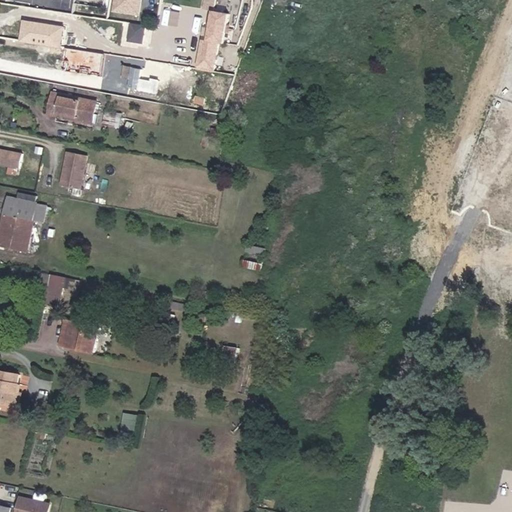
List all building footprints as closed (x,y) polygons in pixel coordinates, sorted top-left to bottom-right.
[(140,0),(113,0),(112,11),(139,15),(140,0)] [(223,13),(207,11),(203,40),(218,42),(223,13)] [(142,41),(145,23),(131,21),(129,39),(142,41)] [(217,42),(201,40),(197,69),(212,71),(217,42)] [(139,88),(142,68),(125,65),(123,77),(130,78),(129,87),(139,88)] [(53,92),(52,96),(81,102),(82,97),(53,92)] [(81,102),(52,96),(49,113),(58,115),(59,113),(78,116),(77,119),(94,122),(98,100),(82,97),(81,102)] [(124,126),(125,110),(108,109),(107,125),(124,126)] [(222,147),(223,131),(208,130),(206,146),(222,147)] [(24,153),(0,148),(0,163),(21,167),(24,153)] [(67,173),(65,184),(81,188),(87,156),(68,152),(64,173),(67,173)] [(27,155),(26,169),(40,171),(41,157),(27,155)] [(47,204),(10,195),(0,237),(0,242),(27,249),(34,218),(44,220),(47,204)] [(65,302),(70,276),(57,273),(51,299),(65,302)] [(188,310),(188,307),(189,303),(177,301),(176,308),(188,310)] [(209,311),(188,307),(188,310),(186,317),(206,321),(209,311)] [(100,326),(67,319),(61,344),(95,351),(100,326)] [(0,401),(14,405),(14,402),(17,390),(18,390),(20,382),(19,382),(21,373),(0,367),(0,401)] [(48,511),(50,504),(21,497),(17,511),(48,511)] [(0,511),(10,511),(12,507),(0,503),(0,511)]
